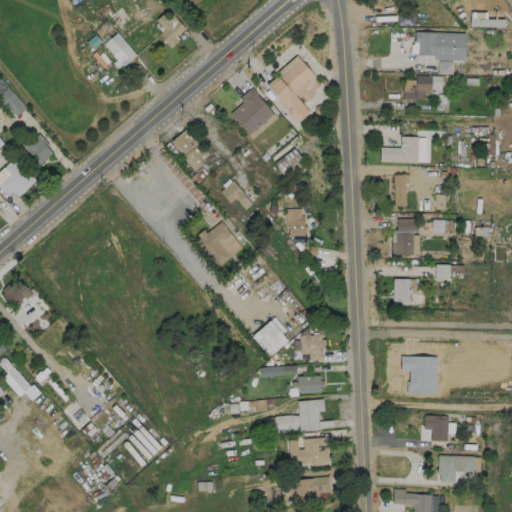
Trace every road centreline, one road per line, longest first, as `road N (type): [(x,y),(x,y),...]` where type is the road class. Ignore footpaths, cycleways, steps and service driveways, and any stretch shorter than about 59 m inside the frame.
road 1 (residential): [(334,0),(362,511)]
road 2 (tertiary): [(301,0),(0,257)]
